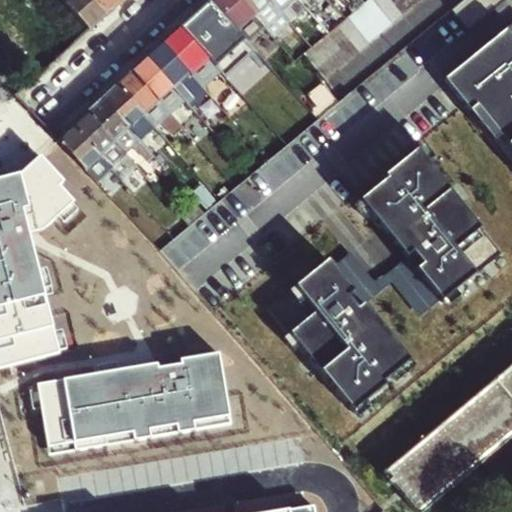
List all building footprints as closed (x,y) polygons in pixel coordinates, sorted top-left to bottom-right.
[(106,16),(91,0),(60,0),(89,31),(106,16)] [(121,3),(118,0),(91,0),(106,16),(121,3)] [(273,40),(238,0),(211,0),(210,2),(230,25),(250,48),(257,55),(273,40)] [(294,33),(287,25),(265,0),(238,0),(273,40),(277,44),(284,38),(286,40),(294,33)] [(294,0),(265,0),(287,25),(304,11),(295,1),(294,0)] [(306,0),(315,10),(327,1),(325,0),(294,0),(295,1),(295,0),(306,0)] [(360,9),(380,33),(391,23),(373,0),(370,0),(362,7),(360,9)] [(373,0),(391,23),(402,15),(389,0),(373,0)] [(413,5),(409,0),(389,0),(402,15),(413,5)] [(462,0),(450,10),(467,31),(505,0),(462,0)] [(210,2),(179,30),(200,52),(220,75),(250,48),(230,25),(210,2)] [(368,42),(380,33),(360,9),(349,18),(368,42)] [(338,27),(358,51),(368,42),(349,18),(345,22),(338,27)] [(327,36),(347,60),(358,51),(338,27),(327,36)] [(203,90),(220,75),(200,52),(179,30),(163,45),(203,90)] [(465,107),(511,165),(511,36),(506,30),(481,50),(443,80),(465,107)] [(316,45),(336,69),(347,60),(327,36),(326,37),(316,45)] [(203,90),(163,45),(147,59),(184,101),(191,109),(207,95),(203,90)] [(325,78),(336,69),(316,45),(310,50),(305,55),(324,77),(325,78)] [(169,114),(184,101),(147,59),(132,72),(169,114)] [(117,86),(154,127),(159,123),(172,138),(182,130),(169,114),(132,72),(117,86)] [(138,142),(154,127),(117,86),(101,100),(138,142)] [(86,114),(124,157),(134,147),(145,160),(150,156),(138,142),(101,100),(86,114)] [(134,168),(124,157),(86,114),(72,127),(110,170),(120,181),(134,168)] [(72,127),(58,139),(95,182),(110,170),(72,127)] [(501,254),(416,150),(383,177),(385,180),(359,202),(404,257),(405,258),(412,253),(421,265),(415,270),(439,299),(441,302),(501,254)] [(19,177),(0,182),(0,370),(61,354),(29,235),(41,231),(72,204),(57,187),(62,183),(40,158),(19,177)] [(356,308),(362,303),(364,304),(391,282),(418,316),(439,299),(415,270),(421,265),(412,253),(405,258),(404,257),(373,282),(348,251),(332,265),(353,291),(346,296),(356,308)] [(267,308),(352,411),(385,384),(382,381),(409,359),(364,304),(362,303),(356,308),(346,296),(353,291),(332,265),(326,259),(267,308)] [(37,385),(49,457),(231,427),(219,355),(181,362),(182,365),(157,369),(157,366),(37,385)] [(511,367),(384,477),(413,511),(433,511),(511,444),(511,367)]
